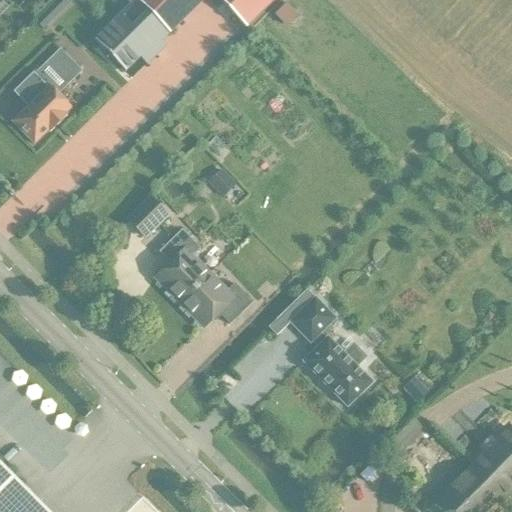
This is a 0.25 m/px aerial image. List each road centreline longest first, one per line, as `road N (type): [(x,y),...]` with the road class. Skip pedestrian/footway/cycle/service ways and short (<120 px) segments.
road 1 (tertiary): [(231,511),(0,280)]
road 2 (unknown): [(0,394),(38,432),(64,441),(143,423)]
